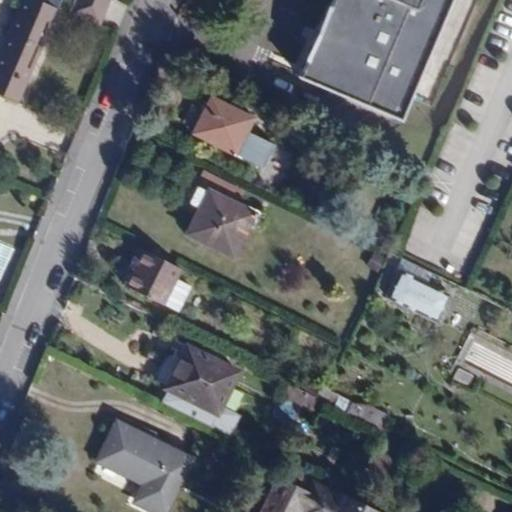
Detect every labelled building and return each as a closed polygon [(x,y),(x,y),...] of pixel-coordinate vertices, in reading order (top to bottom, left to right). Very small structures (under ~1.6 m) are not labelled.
[(0,95),(17,103),(59,0),(20,0),(0,50),(0,95)] [(74,0),(69,14),(98,26),(108,0),(74,0)] [(399,120),(449,0),(331,0),(327,9),(326,8),(303,61),(304,62),(298,78),(399,120)] [(247,133),(253,120),(209,97),(191,134),(261,168),(271,146),(247,133)] [(244,191),(188,163),(168,205),(193,218),(197,210),(188,204),(196,187),(236,206),(238,203),(244,191)] [(258,229),(264,217),(238,203),(236,206),(196,187),(188,204),(197,210),(193,218),(185,235),(232,259),(249,224),(258,229)] [(0,292),(1,293),(12,245),(0,242),(0,292)] [(190,287),(175,280),(180,270),(138,249),(131,264),(135,266),(124,287),(177,313),(190,287)] [(435,322),(448,296),(399,271),(386,298),(435,322)] [(410,346),(416,333),(397,324),(392,336),(410,346)] [(217,416),(238,372),(185,346),(179,359),(164,388),(163,389),(217,416)] [(164,388),(179,359),(166,353),(153,381),(164,388)] [(469,391),(475,379),(456,369),(450,380),(469,391)] [(330,390),(306,378),(299,391),(306,395),(324,403),(330,390)] [(300,406),(306,395),(299,391),(288,386),(283,397),(300,406)] [(153,511),(164,511),(190,461),(117,424),(99,460),(143,484),(135,502),(153,511)] [(387,467),(389,462),(371,454),(369,459),(387,467)] [(381,480),(387,467),(369,459),(359,481),(370,486),(375,477),(381,480)] [(361,511),(308,485),(295,511),(361,511)]
